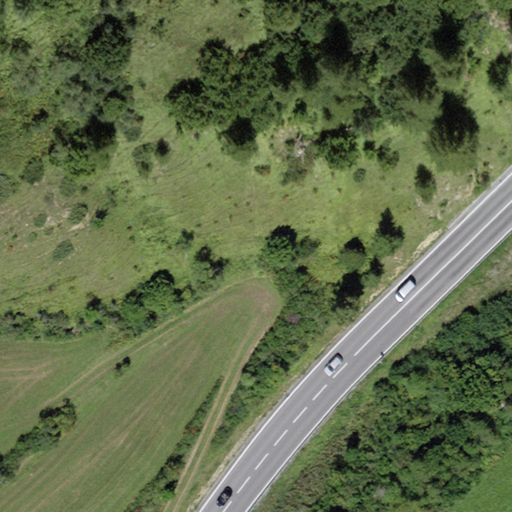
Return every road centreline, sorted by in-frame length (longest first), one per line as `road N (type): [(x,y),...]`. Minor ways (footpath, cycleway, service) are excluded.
road 1 (primary): [(511,199),(345,360),(224,511)]
road 2 (track): [(296,414),(511,280)]
